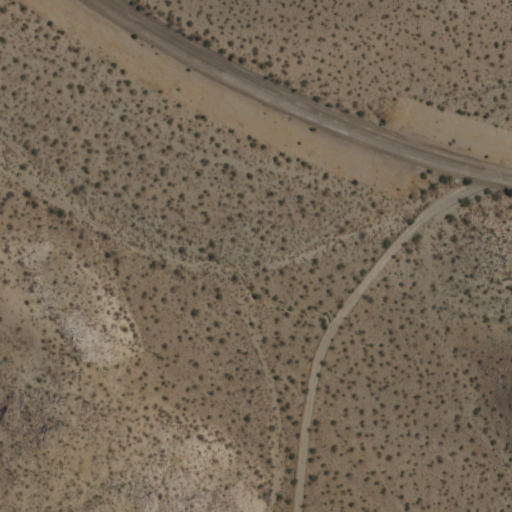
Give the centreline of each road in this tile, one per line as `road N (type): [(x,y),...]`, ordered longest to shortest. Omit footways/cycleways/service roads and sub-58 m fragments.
road 1 (residential): [(511,183),(340,128),(212,69),(94,0)]
road 2 (track): [(483,176),(426,210),(361,284),(324,347),(303,451),(301,511)]
